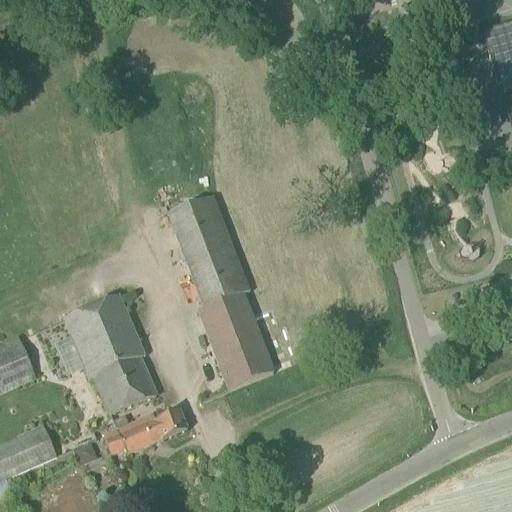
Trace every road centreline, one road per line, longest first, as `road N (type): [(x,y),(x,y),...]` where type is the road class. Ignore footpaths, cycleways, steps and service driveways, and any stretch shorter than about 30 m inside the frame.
road 1 (track): [(232,511),(185,399),(156,283),(140,271),(115,271),(74,287)]
road 2 (track): [(208,445),(368,374),(430,370)]
road 3 (unclassified): [(338,511),(451,446),(511,424)]
